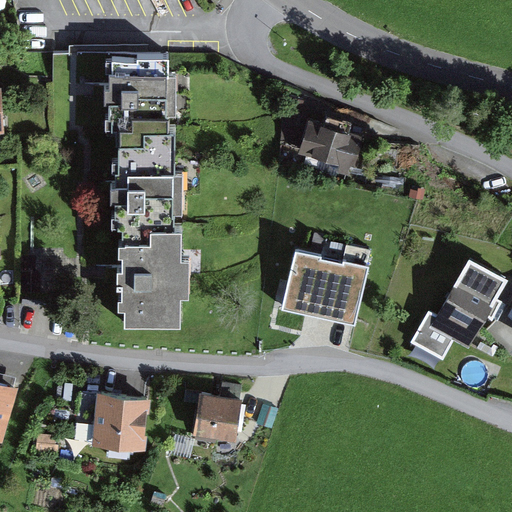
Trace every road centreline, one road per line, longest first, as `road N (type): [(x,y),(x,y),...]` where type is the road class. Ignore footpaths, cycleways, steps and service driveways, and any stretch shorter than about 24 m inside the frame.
road 1 (residential): [(511,170),(288,77),(259,53)]
road 2 (tertiary): [(511,88),(350,34),(292,0)]
